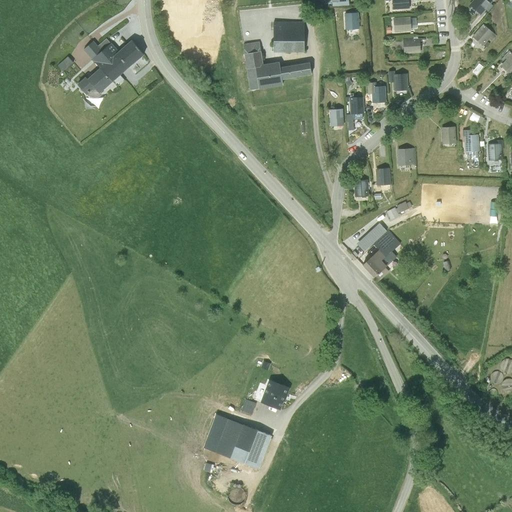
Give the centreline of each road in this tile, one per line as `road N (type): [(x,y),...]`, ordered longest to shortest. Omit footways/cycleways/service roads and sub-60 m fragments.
road 1 (tertiary): [(141,0),(156,67),(332,259)]
road 2 (unclassified): [(402,511),(414,438),(342,272)]
road 3 (tertiary): [(342,272),(469,404),(511,435)]
road 4 (residential): [(336,217),(318,155),(306,12)]
road 5 (residential): [(336,217),(344,172),(443,89)]
